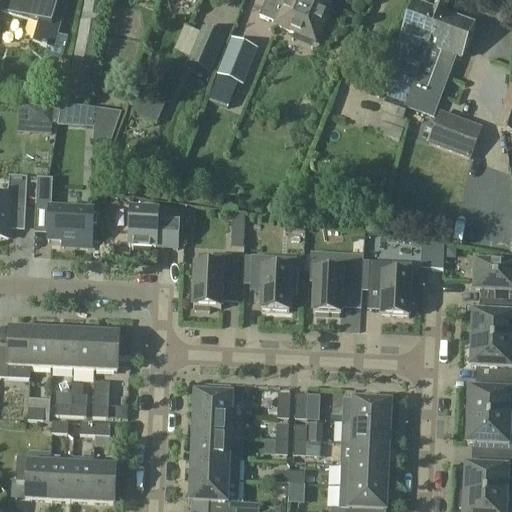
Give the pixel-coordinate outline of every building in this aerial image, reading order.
[(36,0),(3,0),(0,14),(38,25),(32,46),(46,50),(44,57),(62,63),(68,41),(57,38),(68,0),(45,0),(44,2),(36,0)] [(84,0),(81,16),(103,20),(106,0),(84,0)] [(267,0),(259,20),(272,24),(315,43),(331,5),(325,3),(326,0),(267,0)] [(403,56),(396,74),(418,81),(424,64),(429,51),(443,15),(443,14),(434,10),(434,12),(415,5),(401,41),(403,42),(412,45),(408,58),(403,56)] [(408,109),(407,110),(409,111),(434,120),(444,91),(429,85),(432,77),(447,83),(455,61),(461,63),(474,28),(443,15),(429,51),(424,64),(418,81),(414,90),(408,109)] [(102,27),(80,23),(65,102),(87,106),(102,27)] [(202,31),(190,58),(188,65),(210,74),(225,40),(202,31)] [(218,76),(241,86),(255,51),(233,41),(218,76)] [(396,74),(386,101),(408,109),(414,90),(418,81),(396,74)] [(62,107),(65,85),(55,83),(52,106),(62,107)] [(511,89),(510,89),(496,130),(496,132),(511,137),(511,89)] [(386,101),(380,115),(383,117),(402,123),(407,110),(408,109),(386,101)] [(80,130),(80,110),(63,107),(59,130),(62,130),(62,129),(80,130)] [(30,108),(29,125),(53,126),(53,110),(30,108)] [(121,116),(80,110),(80,130),(80,131),(93,131),(115,132),(121,116)] [(470,165),(481,133),(482,131),(438,117),(426,151),(470,165)] [(0,241),(8,241),(8,231),(10,205),(24,206),(26,179),(11,178),(10,200),(0,199),(0,241)] [(37,181),(36,208),(51,209),(52,182),(37,181)] [(314,181),(300,191),(307,202),(321,192),(314,181)] [(49,213),(48,236),(47,244),(48,244),(49,244),(62,245),(62,250),(92,252),(96,215),(50,214),(50,213),(49,213)] [(164,239),(178,239),(179,216),(130,213),(128,249),(156,250),(157,235),(164,236),(164,239)] [(232,216),(231,227),(244,228),(245,217),(232,216)] [(424,253),(423,272),(431,272),(443,273),(444,249),(432,248),(432,251),(432,253),(424,253)] [(445,249),(444,260),(455,261),(455,250),(445,249)] [(221,288),(238,288),(239,258),(212,257),(212,269),(194,268),(192,310),(194,310),(194,315),(209,316),(209,311),(220,311),(221,288)] [(251,259),(243,259),(242,287),(250,288),(251,259)] [(274,260),(251,259),(250,288),(250,289),(262,290),(260,313),(288,315),(290,273),(273,272),(274,260)] [(353,294),(355,264),(343,264),(342,276),(314,274),(312,316),(340,317),(341,294),(353,294)] [(381,296),(380,319),(408,321),(409,307),(413,307),(414,293),(410,292),(410,279),(393,278),(393,266),(369,265),(367,295),(381,296)] [(511,267),(475,266),(474,294),(497,295),(497,306),(511,306),(511,267)] [(511,306),(497,306),(496,317),(472,316),(471,343),(511,345),(511,306)] [(0,351),(0,381),(7,382),(29,383),(30,371),(32,334),(9,333),(8,352),(0,351)] [(32,334),(30,371),(52,372),(53,335),(32,334)] [(75,336),(53,335),(52,372),(73,373),(75,336)] [(75,336),(73,373),(94,374),(96,337),(75,336)] [(96,337),(94,374),(116,375),(118,338),(96,337)] [(511,345),(471,343),(470,371),(493,372),(493,383),(511,383),(511,345)] [(469,393),(467,420),(480,421),(509,422),(510,422),(511,405),(511,383),(493,383),(492,394),(469,393)] [(94,385),(92,409),(108,410),(109,386),(94,385)] [(194,396),(193,419),(230,420),(231,398),(229,398),(229,390),(205,389),(204,397),(194,396)] [(288,423),(289,398),(278,398),(276,422),(288,423)] [(295,398),(294,423),(306,424),(307,399),(295,398)] [(356,403),(343,402),(342,426),(352,426),(389,428),(390,406),(371,405),(371,400),(356,399),(356,403)] [(71,408),(56,408),(55,420),(70,420),(71,408)] [(86,409),(71,408),(70,420),(85,421),(86,409)] [(108,410),(92,409),(92,421),(107,422),(108,410)] [(28,412),(27,425),(43,426),(44,413),(28,412)] [(193,419),(192,440),(229,442),(230,420),(193,419)] [(480,421),(467,420),(466,447),(490,448),(489,459),(511,460),(511,438),(509,439),(510,422),(509,422),(480,421)] [(67,426),(52,425),(51,437),(66,438),(67,426)] [(352,426),(342,426),(341,447),(351,448),(388,449),(389,428),(352,426)] [(94,440),(95,428),(80,427),(79,439),(94,440)] [(110,429),(95,428),(94,440),(109,440),(110,429)] [(275,444),(287,445),(287,429),(276,429),(275,444)] [(115,430),(115,442),(125,442),(125,431),(115,430)] [(294,430),(293,445),(305,445),(305,430),(294,430)] [(192,440),(191,461),(228,463),(229,442),(192,440)] [(287,445),(275,444),(274,459),(286,459),(287,445)] [(305,445),(293,445),(292,460),(304,460),(305,445)] [(341,447),(340,469),(350,469),(387,471),(388,449),(351,448),(341,447)] [(48,505),(50,468),(28,467),(28,460),(16,459),(15,484),(26,485),(25,504),(48,505)] [(511,460),(489,459),(489,471),(465,469),(464,481),(460,480),(459,496),(494,498),(506,499),(507,482),(511,482),(511,460)] [(191,461),(190,483),(227,485),(239,485),(240,463),(228,463),(191,461)] [(50,468),(48,505),(69,506),(71,469),(50,468)] [(93,470),(71,469),(69,506),(91,507),(93,470)] [(350,469),(340,469),(338,490),(349,491),(386,492),(387,471),(350,469)] [(93,470),(91,507),(113,508),(114,471),(93,470)] [(288,487),(289,475),(274,475),(273,487),(288,487)] [(289,475),(288,487),(303,488),(303,476),(289,475)] [(190,483),(189,505),(208,506),(207,511),(257,511),(258,506),(238,505),(239,485),(227,485),(190,483)] [(338,490),(337,511),(331,511),(384,511),(386,492),(349,491),(338,490)] [(494,498),(459,496),(458,511),(505,511),(506,499),(494,498)]
